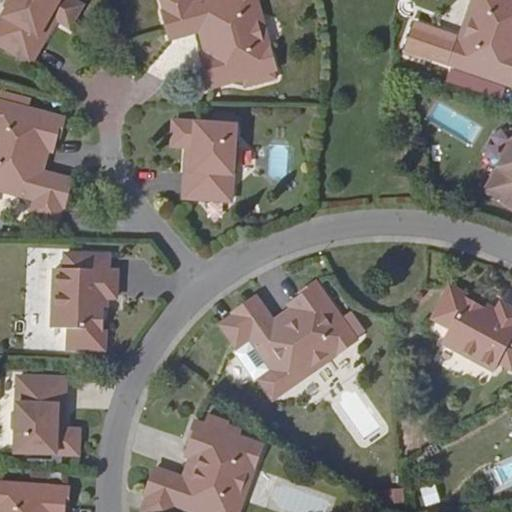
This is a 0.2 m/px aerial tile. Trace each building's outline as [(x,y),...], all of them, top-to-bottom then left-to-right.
[(49,16),(60,21),(70,26),(81,5),(73,0),(6,0),(4,4),(6,10),(0,19),(0,44),(30,63),(43,41),(44,37),(42,36),(50,22),(47,20),(49,16)] [(161,0),(165,10),(191,3),(189,0),(161,0)] [(203,0),(191,3),(165,10),(162,12),(169,39),(194,32),(198,31),(203,46),(209,45),(211,52),(200,54),(204,70),(201,71),(205,88),(274,70),(268,47),(263,49),(255,16),(259,14),(255,0),(203,0)] [(511,0),(471,0),(468,10),(473,13),(462,44),(457,42),(450,65),(511,85),(511,0)] [(48,43),(60,21),(49,16),(47,20),(50,22),(42,36),(44,37),(43,41),(48,43)] [(198,31),(194,32),(199,48),(203,46),(198,31)] [(64,118),(0,101),(0,189),(34,199),(31,214),(58,221),(62,206),(64,206),(72,179),(46,172),(50,157),(39,155),(42,147),(52,150),(56,135),(60,137),(64,118)] [(472,142),(480,128),(436,105),(429,119),(472,142)] [(185,170),(185,171),(183,197),(230,200),(232,167),(237,165),(238,150),(233,146),(235,126),(173,121),(171,145),(182,146),(193,147),(193,153),(189,153),(188,169),(185,170)] [(511,143),(507,144),(499,156),(501,161),(485,189),(511,205),(511,143)] [(179,171),(185,171),(185,170),(188,169),(189,153),(193,153),(193,147),(182,146),(179,171)] [(76,268),(76,254),(64,254),(64,268),(54,267),(51,327),(68,329),(68,349),(100,350),(101,310),(104,310),(105,297),(116,298),(117,270),(107,270),(76,268)] [(108,256),(76,254),(76,268),(107,270),(108,256)] [(301,296),(289,304),(295,314),(289,318),(285,313),(273,322),(255,297),(231,313),(233,316),(221,325),(236,347),(250,338),(273,371),(260,380),(273,399),(309,373),(306,369),(333,350),(336,354),(356,340),(315,282),(299,293),(301,296)] [(449,285),(447,291),(481,308),(483,307),(484,303),(449,285)] [(481,308),(447,291),(432,319),(449,328),(442,344),(494,371),(498,362),(511,369),(511,368),(511,355),(504,351),(511,336),(511,310),(499,304),(494,312),(483,307),(481,308)] [(288,304),(289,304),(301,296),(299,293),(286,301),(288,304)] [(63,407),(63,405),(64,379),(17,377),(16,410),(12,413),(12,427),(16,432),(14,452),(77,454),(78,430),(68,430),(55,430),(56,423),(60,423),(60,407),(63,407)] [(69,405),(63,405),(63,407),(60,407),(60,423),(56,423),(55,430),(68,430),(69,405)] [(193,511),(236,511),(241,500),(237,498),(248,466),(254,468),(261,446),(194,421),(188,439),(191,440),(185,455),(196,459),(194,466),(188,464),(182,478),(179,477),(154,468),(144,494),(147,495),(173,504),(193,511)] [(182,478),(188,464),(184,463),(179,477),(182,478)] [(62,511),(63,506),(66,507),(68,488),(0,483),(0,511),(62,511)] [(436,484),(421,488),(425,504),(440,501),(436,484)] [(383,488),(383,502),(403,502),(403,488),(383,488)] [(144,511),(169,511),(173,504),(147,495),(140,511),(144,511)]
